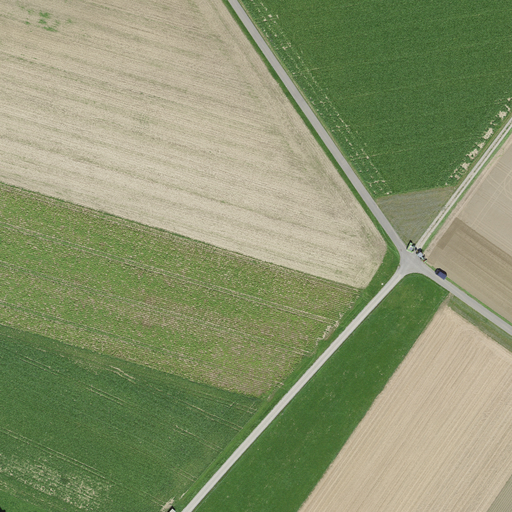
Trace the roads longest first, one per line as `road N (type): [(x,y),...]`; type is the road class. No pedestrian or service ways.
road 1 (track): [(185,511),(411,266),(511,127)]
road 2 (track): [(411,266),(239,0)]
road 3 (track): [(411,266),(511,335)]
